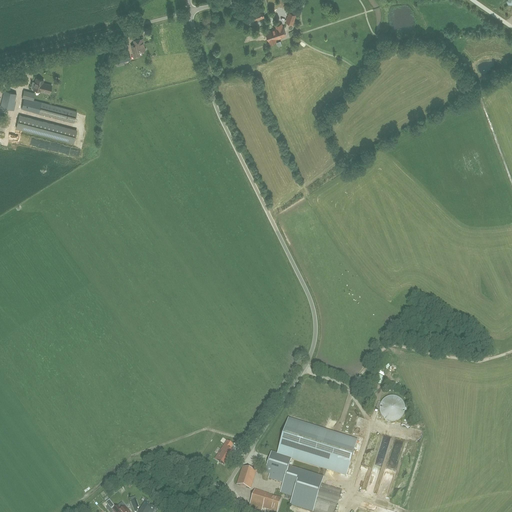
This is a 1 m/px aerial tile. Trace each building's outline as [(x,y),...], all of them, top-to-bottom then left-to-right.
[(254,21),(261,18),(259,12),(252,14),(254,21)] [(292,24),(296,15),(289,13),(288,17),(286,22),(292,24)] [(281,28),(280,25),(276,26),(277,29),(274,30),(266,33),(269,41),(274,39),(274,38),(279,36),(280,38),(285,36),(284,34),(285,34),(284,29),(283,30),(282,27),(281,28)] [(141,52),(145,51),(143,43),(144,43),(143,39),(134,41),(135,45),(131,46),(134,57),(142,55),(141,52)] [(116,64),(131,60),(129,53),(115,57),(116,64)] [(35,83),(32,82),(31,86),(34,87),(33,89),(40,91),(43,80),(36,79),(35,83)] [(14,101),(16,94),(4,91),(0,107),(14,110),(15,101),(14,101)] [(77,112),(33,100),(35,94),(24,91),(22,98),(24,98),(21,109),(74,122),(77,112)] [(19,115),(16,128),(74,143),(77,130),(19,115)] [(382,397),(382,421),(405,420),(404,397),(382,397)] [(276,477),(275,480),(283,483),(281,492),(293,496),(291,502),(320,511),(334,511),(342,491),(322,485),(324,478),(289,467),(292,459),(346,476),(358,441),(289,419),(278,454),(277,454),(270,457),(268,464),(271,469),(272,469),(270,475),(276,477)] [(227,448),(224,446),(218,455),(215,459),(218,461),(224,465),(231,455),(233,452),(229,450),(227,448)] [(251,489),(256,472),(242,467),(237,485),(251,489)] [(273,505),(278,507),(281,498),(255,490),(250,507),(261,511),(262,508),(264,501),(270,503),(271,500),(274,501),(273,505)] [(275,511),(276,511),(278,507),(273,505),(274,501),(271,500),(270,503),(264,501),(262,508),(275,511)] [(122,503),(117,507),(113,510),(114,511),(129,511),(128,510),(127,510),(125,507),(122,503)]
